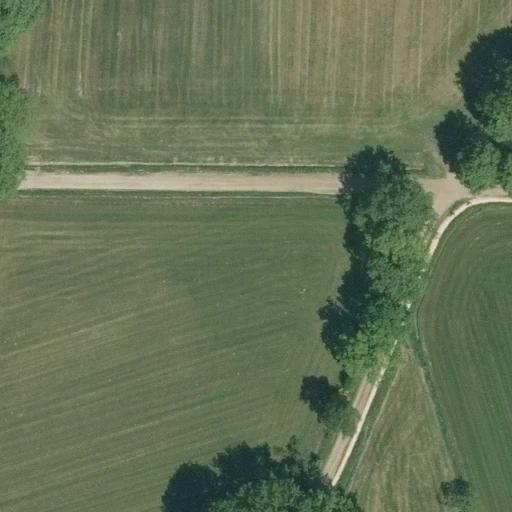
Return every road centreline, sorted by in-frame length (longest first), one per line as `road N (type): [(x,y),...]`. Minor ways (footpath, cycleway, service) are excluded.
road 1 (track): [(450,185),(0,182)]
road 2 (track): [(299,511),(336,454),(450,185)]
